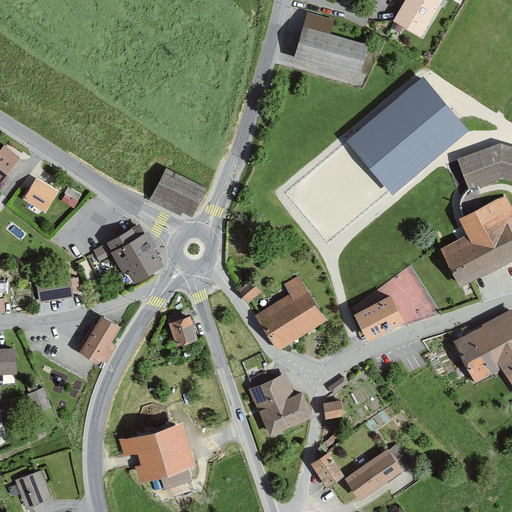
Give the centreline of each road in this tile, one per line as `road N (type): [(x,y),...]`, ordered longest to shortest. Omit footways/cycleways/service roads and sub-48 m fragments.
road 1 (tertiary): [(270,511),(192,268)]
road 2 (tertiary): [(202,232),(242,138),(279,0)]
road 3 (tertiary): [(97,500),(88,455),(92,410),(108,368),(170,279)]
road 4 (tertiary): [(178,237),(0,118)]
road 5 (residential): [(317,375),(408,333),(511,299)]
road 6 (residential): [(170,279),(53,321),(0,323)]
road 7 (residential): [(207,262),(272,349),(317,375)]
road 8 (residential): [(317,375),(293,511)]
